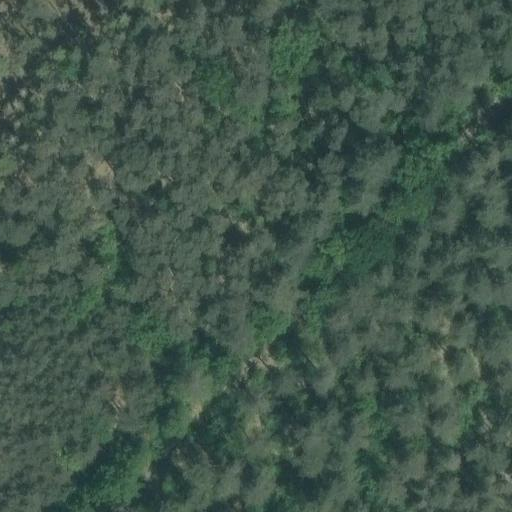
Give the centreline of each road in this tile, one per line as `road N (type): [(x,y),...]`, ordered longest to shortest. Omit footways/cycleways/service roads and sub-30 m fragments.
road 1 (unknown): [(0,224),(256,351)]
road 2 (unknown): [(511,477),(256,351)]
